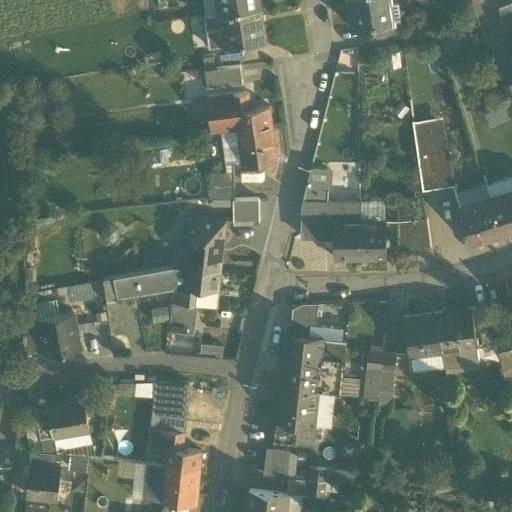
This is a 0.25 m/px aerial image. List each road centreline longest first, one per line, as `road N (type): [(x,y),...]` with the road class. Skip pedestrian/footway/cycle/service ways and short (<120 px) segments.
road 1 (residential): [(268,290),(323,52),(315,0)]
road 2 (residential): [(0,413),(4,384),(108,362),(248,372)]
road 3 (residential): [(268,290),(435,279),(511,258)]
road 4 (residential): [(219,511),(248,372)]
